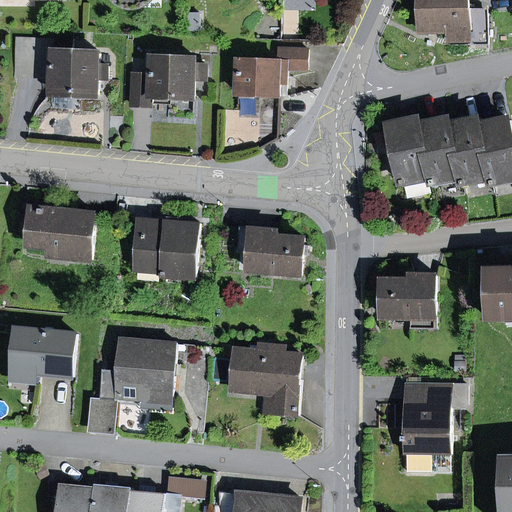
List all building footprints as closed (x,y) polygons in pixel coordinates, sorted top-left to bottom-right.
[(155,0),(117,0),(119,3),(133,9),(140,9),(148,6),(156,0),(155,0)] [(450,40),(450,46),(489,45),(489,14),(471,14),(470,0),(420,0),(421,31),(445,31),(445,40),(450,40)] [(75,94),(100,95),(101,77),(101,67),(102,54),(74,53),(75,40),(18,38),(16,73),(56,75),(55,88),(75,89),(75,94)] [(257,92),(257,96),(288,97),(290,70),(309,71),(310,50),(281,49),(281,62),(241,60),(240,92),(257,92)] [(152,106),(153,97),(195,99),(196,80),(197,65),(197,58),(155,56),(154,75),(135,74),(133,105),(152,106)] [(196,80),(207,81),(207,65),(197,65),(196,80)] [(101,77),(109,77),(110,67),(101,67),(101,77)] [(467,182),(492,176),(481,121),(467,124),(466,118),(451,121),(462,176),(464,185),(468,185),(467,182)] [(496,125),(495,118),(481,121),(492,176),(494,185),(498,185),(497,182),(511,178),(511,122),(511,121),(496,125)] [(407,181),(432,176),(423,127),(421,121),(392,127),(404,185),(408,184),(407,181)] [(451,121),(423,127),(432,176),(434,185),(438,184),(437,181),(462,176),(451,121)] [(71,251),(70,258),(93,261),(98,214),(58,211),(58,209),(36,208),(35,215),(34,228),(32,247),(71,251)] [(26,227),(34,228),(35,215),(28,214),(26,227)] [(164,270),(164,276),(198,279),(202,224),(180,223),(180,226),(169,225),(169,222),(141,220),(137,268),(164,270)] [(253,253),(251,271),(302,276),(306,239),(278,236),(279,231),(243,228),(240,252),(253,253)] [(511,267),(490,268),(491,321),(511,321),(511,317),(511,267)] [(413,318),(413,329),(437,329),(438,275),(414,275),(414,281),(385,280),(385,318),(413,318)] [(18,329),(14,372),(36,374),(75,378),(79,335),(18,329)] [(142,402),(142,394),(146,395),(175,397),(179,344),(123,339),(121,372),(105,371),(103,399),(121,400),(142,402)] [(267,393),(265,413),(299,416),(304,356),(284,355),(284,347),(263,345),(262,353),(237,350),(233,390),(267,393)] [(13,381),(35,383),(36,374),(14,372),(13,381)] [(434,472),(434,455),(453,455),(454,405),(469,405),(470,386),(428,385),(428,404),(408,404),(407,437),(405,437),(405,441),(407,441),(407,455),(409,455),(409,472),(434,472)] [(408,404),(428,404),(428,385),(408,385),(408,404)] [(144,409),(174,411),(175,397),(146,395),(144,409)] [(90,433),(118,435),(121,400),(103,399),(93,398),(90,433)] [(434,472),(453,472),(453,455),(434,455),(434,472)] [(51,475),(46,464),(36,469),(42,480),(51,475)] [(197,498),(203,498),(205,483),(175,480),(173,495),(182,496),(197,498)] [(96,511),(99,488),(52,484),(51,499),(62,500),(61,511),(96,511)] [(131,511),(134,492),(134,489),(99,486),(99,488),(96,511),(131,511)] [(173,495),(134,492),(131,511),(180,511),(182,496),(173,495)] [(302,511),(303,500),(242,494),(241,497),(221,495),(219,511),(302,511)]
